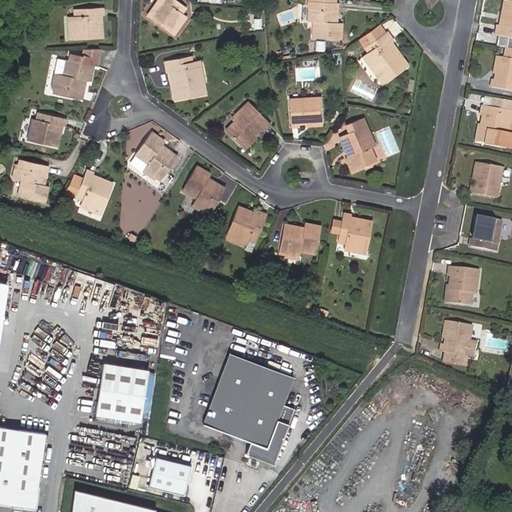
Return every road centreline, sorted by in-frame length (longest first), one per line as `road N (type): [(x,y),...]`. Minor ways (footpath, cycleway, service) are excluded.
road 1 (unknown): [(217,511),(228,454),(189,433),(182,413),(188,375),(205,343),(228,337),(284,361),(299,374),(306,401)]
road 2 (residential): [(153,111),(278,193),(325,187),(429,206)]
road 3 (residential): [(263,511),(397,356)]
road 4 (residential): [(429,206),(457,63)]
road 5 (residential): [(124,58),(101,105),(102,125),(122,126),(153,111)]
road 6 (residential): [(429,206),(409,326)]
